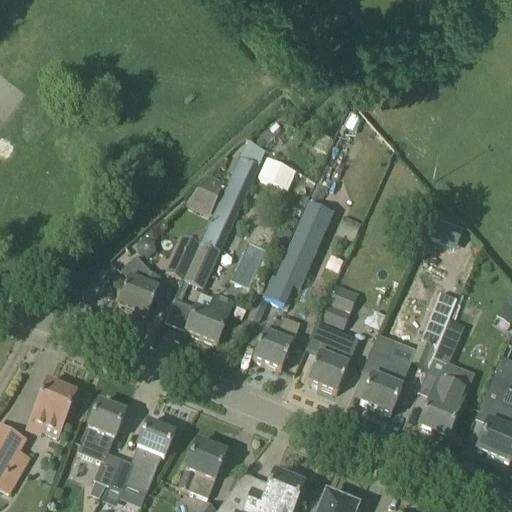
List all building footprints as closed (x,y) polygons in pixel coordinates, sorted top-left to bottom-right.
[(0,75),(0,117),(4,120),(25,94),(0,75)] [(210,276),(224,247),(259,170),(239,162),(228,187),(208,231),(200,248),(199,247),(182,286),(202,295),(210,276)] [(352,177),(352,189),(371,188),(371,177),(352,177)] [(209,183),(193,200),(213,209),(222,189),(209,183)] [(305,207),(274,283),(290,290),(292,290),(298,293),(329,217),(305,207)] [(433,224),(426,242),(436,246),(437,244),(453,250),(459,235),(433,224)] [(165,278),(182,286),(199,247),(200,248),(208,231),(182,240),(165,278)] [(127,284),(117,310),(146,322),(157,294),(154,292),(158,281),(150,277),(136,262),(120,277),(127,284)] [(410,366),(427,373),(444,333),(462,287),(447,281),(443,291),(441,291),(410,366)] [(261,302),(283,312),(292,290),(290,290),(274,283),(271,282),(261,302)] [(358,298),(335,289),(321,324),(343,333),(358,298)] [(194,313),(185,337),(215,349),(232,306),(213,298),(205,317),(194,313)] [(511,309),(504,305),(495,319),(509,328),(511,323),(511,309)] [(280,375),(291,348),(297,333),(269,321),(263,336),(262,336),(251,364),(280,375)] [(459,340),(444,333),(427,373),(443,380),(452,356),(459,340)] [(336,398),(353,353),(337,347),(337,345),(326,341),(319,358),(318,357),(306,386),(336,398)] [(389,420),(401,392),(408,374),(379,362),(371,380),(370,380),(359,408),(389,420)] [(511,375),(509,374),(511,368),(500,363),(488,392),(504,399),(511,380),(511,375)] [(465,394),(436,382),(417,431),(446,443),(458,414),(457,414),(465,394)] [(28,430),(41,435),(56,442),(75,397),(74,397),(70,396),(72,392),(62,388),(60,391),(47,386),(46,385),(33,415),(34,416),(28,430)] [(511,411),(497,405),(489,426),(487,425),(475,454),(476,455),(476,454),(507,467),(507,468),(508,468),(511,458),(511,411)] [(107,460),(107,459),(124,417),(97,406),(80,449),(104,459),(107,460)] [(129,468),(118,463),(107,491),(122,497),(124,490),(145,498),(160,462),(163,463),(173,437),(146,426),(129,468)] [(0,488),(25,444),(0,429),(0,488)] [(178,491),(206,503),(225,458),(195,446),(184,474),(185,474),(178,491)] [(93,486),(94,486),(105,490),(107,491),(118,463),(107,459),(107,460),(104,459),(93,486)] [(265,497),(252,492),(243,511),(293,511),(302,489),(273,477),(265,497)] [(94,486),(88,499),(98,503),(105,490),(94,486)] [(355,511),(356,511),(349,509),(350,506),(347,504),(343,502),(340,501),(337,500),(333,499),(332,501),(325,499),(319,511),(355,511)]
